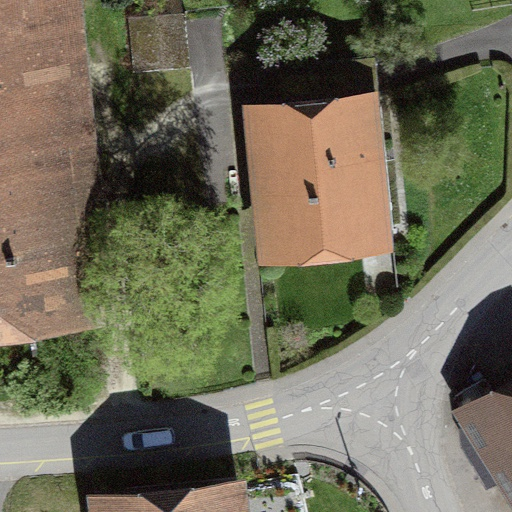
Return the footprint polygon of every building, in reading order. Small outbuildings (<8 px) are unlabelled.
[(0,0),(0,328),(109,319),(80,0),(0,0)] [(232,0),(151,0),(153,10),(233,3),(232,0)] [(192,29),(140,33),(144,86),(196,82),(192,29)] [(262,76),(265,112),(254,113),(269,268),(406,255),(391,94),(378,95),(375,65),(262,76)] [(511,388),(482,407),(511,455),(511,388)] [(255,511),(250,470),(96,489),(99,511),(255,511)]
